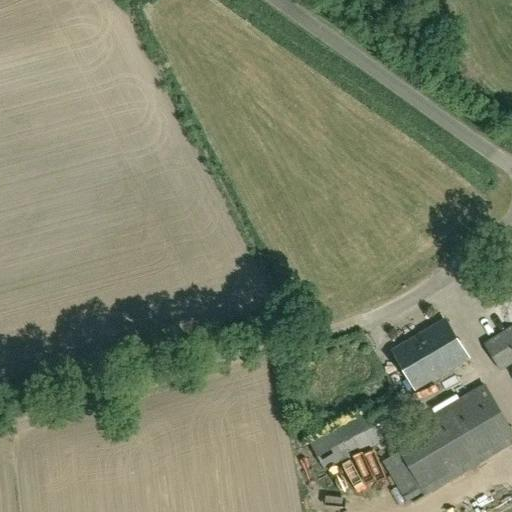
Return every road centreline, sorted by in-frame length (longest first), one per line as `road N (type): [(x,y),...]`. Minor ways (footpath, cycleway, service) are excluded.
road 1 (track): [(0,428),(357,323)]
road 2 (unclassified): [(511,168),(275,0)]
road 3 (unclassified): [(357,323),(427,288),(511,220)]
